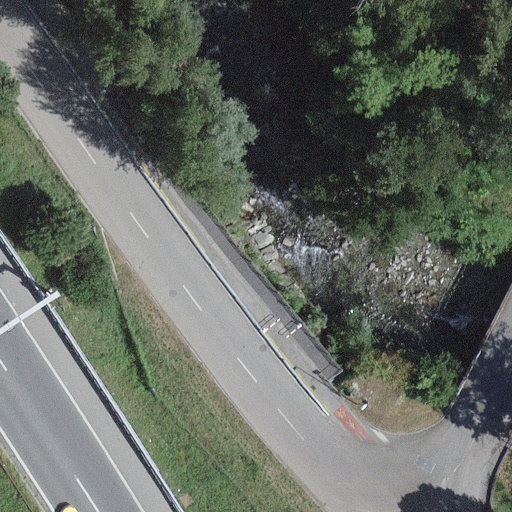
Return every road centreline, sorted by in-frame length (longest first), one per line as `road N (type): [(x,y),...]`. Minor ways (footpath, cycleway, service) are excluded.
road 1 (unclassified): [(0,26),(95,159),(394,511)]
road 2 (motorway): [(86,511),(0,384)]
